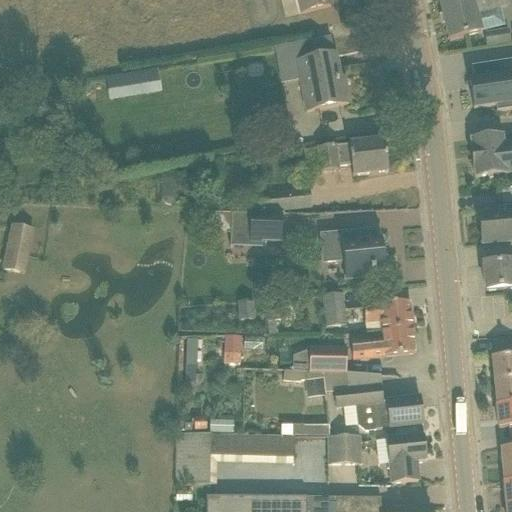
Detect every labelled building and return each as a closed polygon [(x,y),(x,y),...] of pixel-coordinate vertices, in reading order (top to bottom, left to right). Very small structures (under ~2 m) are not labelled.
[(297,0),(301,15),(330,7),(328,0),(297,0)] [(438,0),(449,42),(481,33),(476,14),(507,6),(505,0),(438,0)] [(486,48),(511,44),(508,30),(484,34),(486,48)] [(306,113),(348,105),(344,80),(340,81),(335,56),(297,64),(306,113)] [(511,66),(471,73),(473,86),(469,87),(473,116),(496,112),(496,118),(511,115),(511,66)] [(143,72),(111,77),(110,78),(114,98),(146,92),(143,72)] [(470,141),(475,178),(507,175),(507,174),(511,173),(511,144),(503,146),(502,137),(470,141)] [(351,167),(352,177),(388,173),(384,142),(317,150),(320,174),(338,172),(338,168),(351,167)] [(260,215),(303,211),(312,210),(309,190),(258,195),(258,197),(260,212),(260,215)] [(478,216),(481,246),(481,247),(511,243),(511,208),(499,210),(499,214),(478,216)] [(231,215),(230,229),(250,230),(249,241),(249,242),(281,243),(282,217),(231,215)] [(345,281),(373,278),(372,275),(385,274),(385,271),(388,267),(387,260),(384,257),(382,242),(376,243),(375,232),(321,237),(323,264),(343,262),(345,281)] [(10,239),(4,270),(19,274),(26,242),(10,239)] [(511,263),(483,266),(486,292),(511,289),(511,263)] [(263,284),(264,296),(276,295),(275,283),(263,284)] [(267,322),(285,321),(283,296),(265,298),(267,322)] [(343,296),(342,296),(321,297),(325,329),(346,327),(343,296)] [(412,329),(410,304),(364,309),(366,326),(381,324),(382,333),(412,329)] [(351,345),(353,361),(384,358),(385,358),(415,355),(412,329),(382,333),(383,342),(351,345)] [(218,349),(219,336),(182,334),(182,347),(218,349)] [(224,336),(223,353),(240,354),(241,336),(224,336)] [(492,359),(495,383),(511,380),(511,348),(501,349),(502,358),(492,359)] [(310,350),(309,374),(323,374),(346,375),(346,351),(310,350)] [(185,384),(196,385),(197,367),(186,366),(185,384)] [(305,382),(307,400),(326,398),(323,379),(323,374),(309,374),(284,373),(284,381),(305,382)] [(511,380),(495,383),(497,406),(511,404),(511,380)] [(423,426),(420,400),(383,404),(381,389),(335,395),(336,409),(356,407),(359,428),(366,433),(390,430),(423,426)] [(511,404),(497,406),(499,430),(508,429),(509,438),(511,438),(511,404)] [(235,436),(235,424),(211,423),(211,436),(235,436)] [(281,427),(281,438),(329,438),(329,427),(281,427)] [(391,486),(417,483),(415,463),(426,462),(424,438),(386,442),(388,466),(389,466),(391,486)] [(329,467),(360,467),(360,439),(328,439),(329,467)] [(511,450),(501,451),(504,484),(511,482),(511,450)] [(306,511),(306,500),(207,499),(206,511),(381,511),(380,500),(329,500),(328,511),(306,511)]
